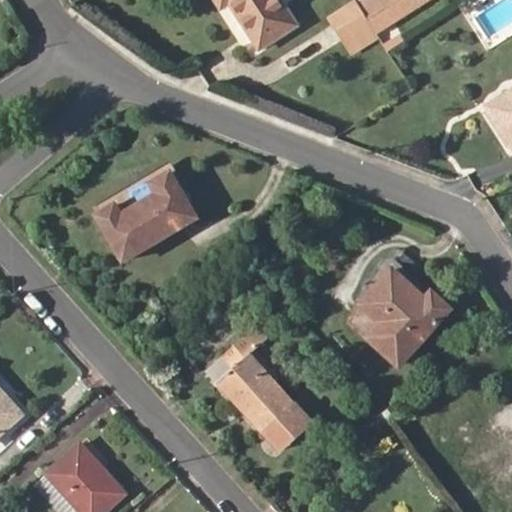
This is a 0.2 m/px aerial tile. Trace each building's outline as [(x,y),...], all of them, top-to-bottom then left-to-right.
[(216,0),(223,10),(231,4),(260,51),(296,26),(279,0),(216,0)] [(372,0),(360,8),(377,36),(394,24),(429,5),(426,0),(372,0)] [(366,49),(380,41),(377,36),(360,8),(334,24),(349,48),(361,41),(366,49)] [(354,57),(366,49),(361,41),(349,48),(354,57)] [(511,92),(489,106),(511,144),(511,92)] [(122,263),(197,220),(171,175),(96,217),(122,263)] [(382,263),(362,282),(348,319),(393,272),(425,302),(432,294),(397,261),(391,259),(382,263)] [(393,272),(348,319),(399,365),(450,310),(432,294),(425,302),(393,272)] [(296,408),(294,407),(249,356),(258,348),(246,334),(221,357),(233,370),(222,380),(248,408),(243,413),(265,437),(266,435),(287,417),(296,408)] [(218,384),(222,380),(233,370),(221,357),(207,371),(218,384)] [(0,438),(29,414),(0,380),(0,438)] [(218,384),(243,413),(248,408),(222,380),(218,384)] [(297,405),(294,407),(296,408),(287,417),(301,432),(311,421),(297,405)] [(301,432),(287,417),(266,435),(280,451),(301,432)] [(489,511),(510,511),(511,511),(511,426),(457,460),(489,511)] [(80,443),(47,472),(81,511),(80,511),(104,511),(125,494),(102,468),(96,473),(89,464),(94,458),(80,443)] [(102,468),(94,458),(89,464),(96,473),(102,468)]
